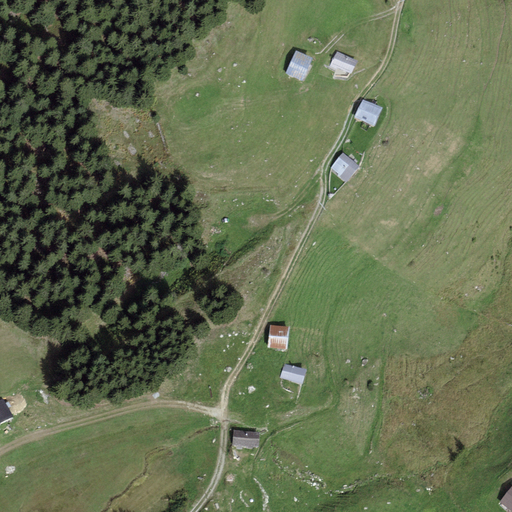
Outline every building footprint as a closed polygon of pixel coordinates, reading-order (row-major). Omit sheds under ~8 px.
[(356,63),(338,54),(333,63),(351,73),(356,63)] [(311,62),(297,55),(287,73),(302,81),(311,62)] [(381,110),(364,102),(356,117),(374,125),(381,110)] [(357,169),(343,156),(332,169),(346,181),(357,169)] [(287,328),(270,326),(268,346),(286,348),(287,328)] [(305,371),(285,366),(282,377),(302,383),(305,371)] [(2,401),(0,401),(0,421),(10,415),(2,401)] [(257,434),(234,432),(233,444),(256,447),(257,434)] [(511,499),(500,488),(484,505),(492,511),(500,511),(511,499)]
